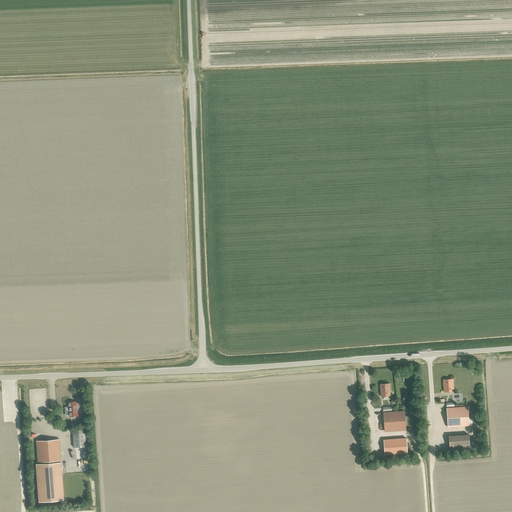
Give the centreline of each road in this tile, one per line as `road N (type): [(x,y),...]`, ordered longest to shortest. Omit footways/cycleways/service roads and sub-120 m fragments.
road 1 (unclassified): [(203,369),(188,0)]
road 2 (unclassified): [(203,369),(511,349)]
road 3 (unclassified): [(0,378),(203,369)]
